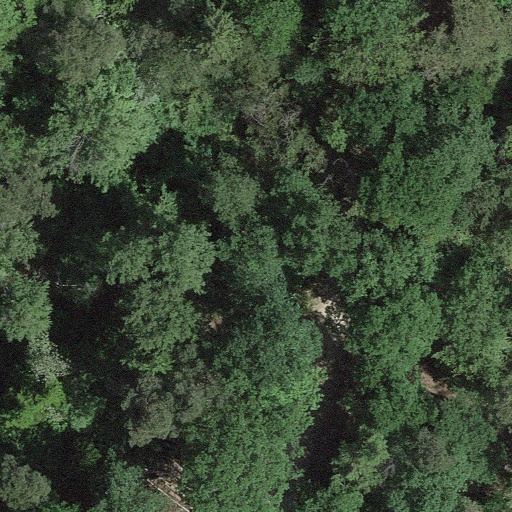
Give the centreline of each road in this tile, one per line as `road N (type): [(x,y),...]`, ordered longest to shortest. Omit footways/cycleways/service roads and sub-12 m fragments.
road 1 (track): [(448,0),(396,64),(357,174),(330,324)]
road 2 (track): [(0,269),(248,334),(330,324)]
